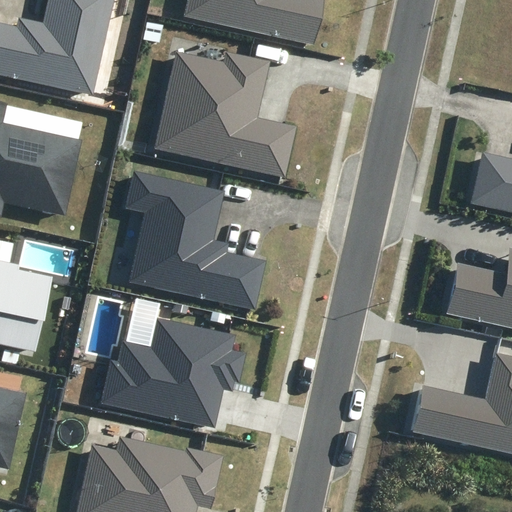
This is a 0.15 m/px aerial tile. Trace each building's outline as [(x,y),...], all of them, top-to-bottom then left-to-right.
[(109,0),(47,0),(41,30),(14,24),(13,29),(0,26),(0,79),(89,99),(109,0)] [(186,0),(183,16),(315,45),(324,0),(186,0)] [(265,65),(224,56),(222,65),(173,55),(152,150),(282,179),(293,129),(253,121),(265,65)] [(0,209),(0,208),(63,220),(77,143),(0,128),(0,209)] [(511,158),(511,159),(485,153),(474,203),(511,211),(511,158)] [(221,192),(126,172),(117,214),(136,218),(122,286),(252,313),(262,264),(221,255),(222,247),(210,245),(221,192)] [(511,336),(511,255),(497,253),(493,275),(447,266),(436,322),(511,336)] [(0,348),(30,355),(48,279),(17,272),(18,267),(0,262),(0,348)] [(230,337),(153,321),(146,350),(119,344),(115,363),(105,361),(95,406),(208,430),(217,391),(227,393),(229,386),(234,387),(241,355),(227,352),(230,337)] [(511,367),(488,363),(479,404),(410,389),(400,439),(511,462),(511,367)] [(0,473),(1,474),(18,395),(0,391),(0,473)] [(180,455),(117,440),(113,454),(88,448),(72,511),(191,511),(192,509),(205,511),(206,511),(220,456),(182,447),(180,455)]
